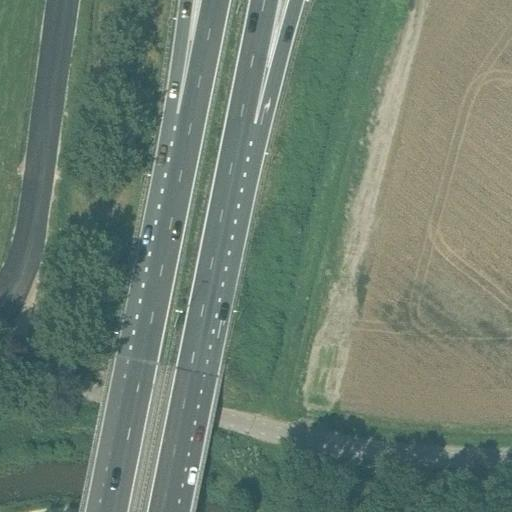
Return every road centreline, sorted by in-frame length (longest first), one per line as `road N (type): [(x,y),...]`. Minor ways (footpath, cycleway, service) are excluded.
road 1 (motorway): [(189,118),(108,511)]
road 2 (motorway): [(158,511),(235,125)]
road 3 (tertiary): [(317,439),(0,376)]
road 4 (tertiary): [(317,439),(434,456),(511,457)]
road 5 (motorway): [(235,125),(282,0)]
road 6 (motorway): [(235,125),(260,0)]
road 7 (motorway): [(212,0),(189,118)]
